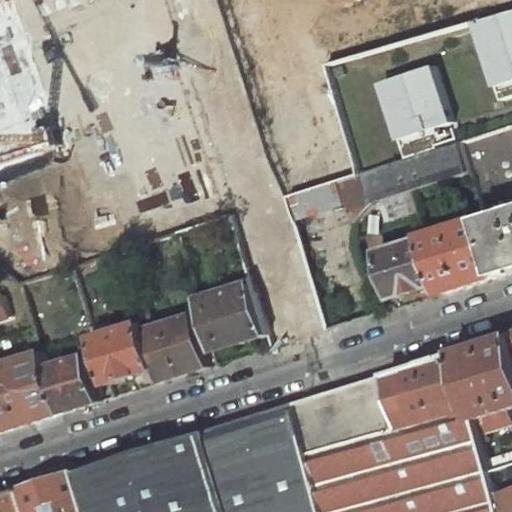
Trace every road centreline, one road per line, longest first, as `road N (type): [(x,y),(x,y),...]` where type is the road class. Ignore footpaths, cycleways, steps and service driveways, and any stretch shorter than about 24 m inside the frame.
road 1 (residential): [(317,365),(197,0)]
road 2 (residential): [(317,365),(0,463)]
road 3 (residential): [(511,305),(317,365)]
